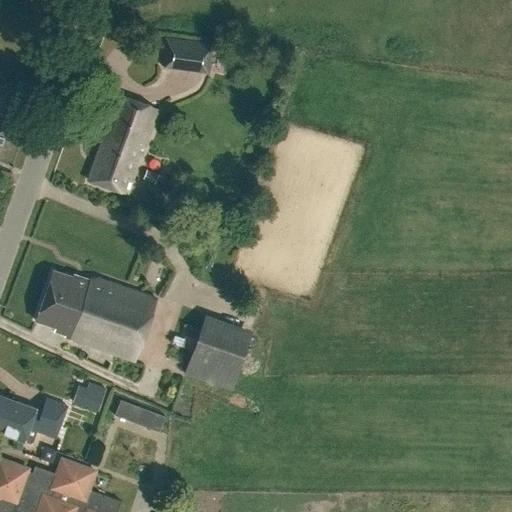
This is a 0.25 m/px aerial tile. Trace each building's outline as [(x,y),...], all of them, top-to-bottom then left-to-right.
[(212,44),(164,38),(160,68),(208,74),(212,44)] [(157,111),(111,95),(97,133),(104,135),(87,181),(125,194),(139,156),(143,151),(157,111)] [(69,280),(51,274),(34,320),(53,327),(52,331),(64,335),(63,338),(132,362),(154,300),(96,279),(86,280),(71,275),(69,280)] [(249,333),(203,317),(183,374),(228,390),(249,333)] [(40,410),(0,396),(0,433),(28,443),(31,441),(35,430),(53,436),(59,417),(61,418),(64,407),(43,400),(40,410)] [(120,400),(114,415),(123,418),(129,403),(120,400)] [(129,403),(123,418),(132,422),(137,407),(129,403)] [(137,407),(132,422),(140,425),(146,410),(137,407)] [(146,410),(140,425),(149,429),(155,414),(146,410)] [(155,414),(149,429),(158,432),(164,417),(155,414)] [(31,471),(0,459),(0,511),(115,511),(119,502),(96,493),(95,496),(86,492),(94,472),(60,460),(55,474),(33,466),(31,471)] [(155,499),(152,508),(162,511),(166,511),(169,505),(155,499)]
